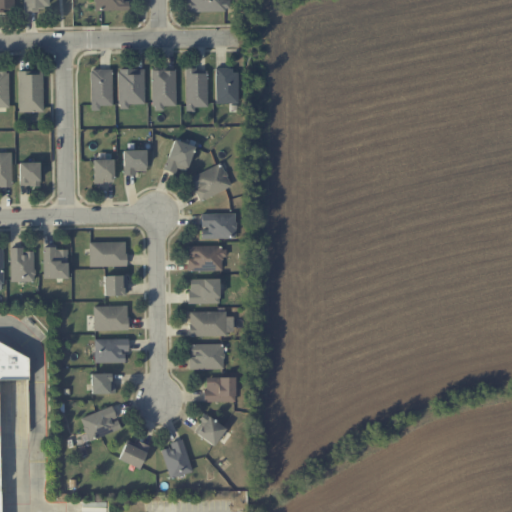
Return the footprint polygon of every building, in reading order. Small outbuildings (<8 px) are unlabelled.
[(0,0),(0,11),(14,11),(13,0),(0,0)] [(22,0),(23,10),(48,9),(47,0),(22,0)] [(94,0),(95,10),(129,9),(128,0),(94,0)] [(187,0),(187,11),(230,12),(229,0),(187,0)] [(216,104),(238,103),(237,67),(215,68),(216,104)] [(144,68),(118,69),(118,109),(129,108),(129,104),(144,104),(144,68)] [(176,106),(175,68),(151,68),(152,106),(176,106)] [(112,106),(111,69),(90,69),(91,110),(100,110),(100,106),(112,106)] [(186,112),(195,112),(195,107),(207,106),(207,69),(185,69),(186,112)] [(18,71),(18,112),(43,111),(42,70),(18,71)] [(0,107),(9,107),(9,71),(0,71),(0,107)] [(163,170),(175,173),(177,167),(186,170),(194,146),(173,139),(163,170)] [(123,150),(123,174),(136,174),(136,171),(146,170),(146,150),(123,150)] [(11,152),(0,152),(0,185),(11,186),(11,152)] [(113,159),(93,159),(93,182),(113,182),(113,159)] [(39,162),(19,162),(19,186),(39,185),(39,162)] [(231,187),(220,163),(189,177),(200,201),(231,187)] [(200,214),(201,228),(202,238),(236,238),(235,213),(200,214)] [(89,266),(126,266),(125,242),(88,242),(89,266)] [(188,245),(187,270),(223,271),(224,246),(188,245)] [(34,281),(33,252),(22,252),(22,247),(9,247),(10,281),(34,281)] [(67,248),(42,248),(43,279),(67,278),(67,248)] [(103,275),(103,295),(127,295),(126,275),(103,275)] [(219,278),(188,279),(189,303),(219,303),(219,278)] [(93,306),(94,331),(127,330),(127,305),(93,306)] [(233,335),(233,316),(226,316),(226,311),(188,312),(189,336),(233,335)] [(128,338),(94,339),(94,363),(125,362),(124,352),(128,352),(128,338)] [(28,511),(25,358),(0,343),(0,511),(28,511)] [(189,344),(189,355),(189,369),(223,369),(223,344),(189,344)] [(113,373),(90,374),(91,394),(114,393),(113,373)] [(234,377),(204,377),(205,402),(235,401),(234,377)] [(80,418),(88,440),(120,429),(117,419),(116,419),(112,406),(80,418)] [(193,434),(214,446),(225,427),(204,415),(193,434)] [(170,443),(171,447),(161,450),(170,478),(192,471),(182,439),(170,443)] [(149,445),(137,440),(135,444),(126,440),(118,459),(139,468),(149,445)]
